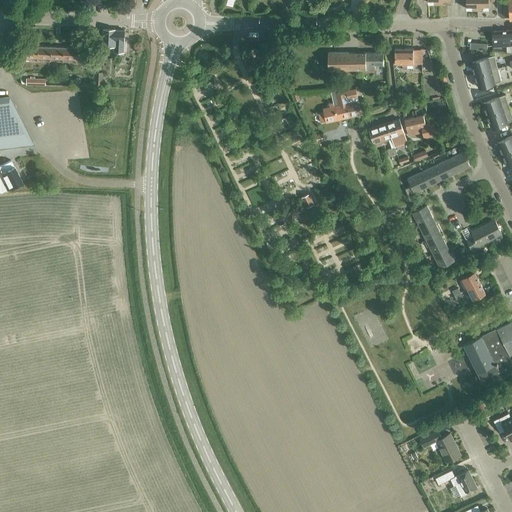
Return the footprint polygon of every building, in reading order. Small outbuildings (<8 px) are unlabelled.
[(477,9),(477,0),(460,0),(460,1),(466,1),(466,8),(471,8),(471,9),(477,9)] [(477,0),(477,9),(484,9),(484,8),(488,8),(488,1),(494,0),(477,0)] [(103,29),(103,45),(115,45),(114,51),(123,52),(124,39),(124,30),(115,30),(115,29),(103,29)] [(493,46),(511,45),(511,29),(492,31),(493,46)] [(39,62),(39,48),(26,47),(26,61),(39,62)] [(52,62),(52,48),(39,48),(39,62),(52,62)] [(65,62),(65,48),(52,48),(52,62),(65,62)] [(78,63),(78,49),(65,48),(65,62),(78,63)] [(78,49),(78,63),(91,63),(91,49),(78,49)] [(407,64),(422,64),(422,49),(395,49),(395,64),(403,64),(403,69),(407,69),(407,64)] [(366,53),(366,69),(375,69),(375,65),(383,65),(383,52),(366,53)] [(366,69),(366,53),(328,53),(328,70),(366,69)] [(477,60),(472,61),(475,74),(498,68),(494,55),(477,59),(477,60)] [(498,68),(475,74),(478,86),(484,84),(484,85),(501,81),(498,68)] [(343,91),(349,117),(362,115),(356,88),(343,91)] [(326,122),(349,117),(343,91),(336,92),(339,105),(334,106),(334,103),(330,104),(331,107),(323,108),(324,112),(319,113),(321,122),(326,121),(326,122)] [(488,100),(483,102),(487,114),(509,107),(505,94),(488,100)] [(0,147),(32,142),(8,96),(0,96),(0,147)] [(511,113),(509,107),(487,114),(492,126),(497,124),(497,125),(511,119),(511,113)] [(425,125),(423,115),(404,120),(408,135),(422,132),(423,138),(436,135),(433,123),(425,125)] [(392,139),(397,154),(394,146),(407,141),(399,118),(386,123),(392,139)] [(342,123),(334,126),(336,132),(344,130),(342,123)] [(389,156),(397,154),(392,139),(386,123),(378,126),(383,142),(389,140),(392,148),(387,149),(389,156)] [(375,145),(383,142),(378,126),(369,129),(375,145)] [(311,135),(313,143),(325,140),(323,132),(311,135)] [(503,140),(498,142),(503,154),(511,149),(511,134),(503,139),(503,140)] [(413,154),(415,160),(428,155),(426,149),(413,154)] [(511,149),(503,154),(508,165),(511,163),(511,149)] [(449,158),(456,173),(470,166),(463,152),(449,158)] [(442,180),(456,173),(449,158),(435,165),(442,180)] [(1,165),(0,165),(0,190),(0,191),(6,188),(7,189),(22,182),(14,166),(12,161),(11,160),(1,165)] [(428,186),(442,180),(435,165),(421,172),(428,186)] [(414,193),(428,186),(421,172),(407,179),(411,186),(405,189),(408,194),(413,191),(414,193)] [(302,198),(307,207),(314,204),(309,194),(302,198)] [(419,226),(433,219),(427,205),(412,213),(419,226)] [(425,240),(440,233),(433,219),(419,226),(425,240)] [(466,239),(472,251),(479,247),(478,245),(501,234),(494,220),(471,232),(473,236),(466,239)] [(432,254),(447,247),(440,233),(425,240),(432,254)] [(447,247),(432,254),(439,268),(454,261),(447,247)] [(467,289),(480,282),(474,271),(462,278),(467,289)] [(480,282),(467,289),(473,300),(485,293),(480,282)] [(455,295),(460,292),(457,287),(452,290),(455,295)] [(496,329),(510,355),(511,354),(511,322),(504,326),(504,325),(496,329)] [(511,356),(510,355),(496,329),(464,345),(481,379),(490,374),(494,382),(511,372),(511,363),(508,357),(511,356)] [(455,366),(468,360),(464,352),(451,358),(455,366)] [(411,375),(422,395),(428,393),(417,372),(411,375)] [(511,438),(511,419),(511,417),(509,413),(494,420),(499,432),(505,429),(510,440),(511,438)] [(450,432),(442,437),(438,429),(420,438),(424,446),(436,440),(446,461),(460,454),(450,432)] [(467,491),(476,486),(468,469),(455,476),(451,470),(435,478),(438,484),(450,478),(454,485),(455,484),(461,496),(467,493),(467,491)]
